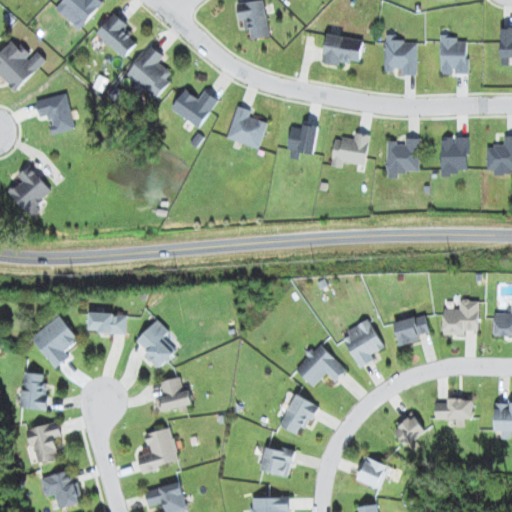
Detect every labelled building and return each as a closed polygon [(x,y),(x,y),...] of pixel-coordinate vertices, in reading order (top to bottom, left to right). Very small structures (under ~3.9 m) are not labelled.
[(105,4),(101,0),(61,0),(56,6),(78,29),(105,4)] [(256,0),(239,2),(243,30),(250,29),(252,38),(270,36),(264,0),(256,0)] [(127,57),(139,41),(125,30),(129,24),(114,12),(97,35),(127,57)] [(511,57),(511,28),(502,28),(501,57),(511,57)] [(341,61),(351,64),(352,59),(360,61),(365,41),(329,33),(322,62),(340,66),(341,61)] [(402,74),(417,75),(418,41),(396,41),(396,35),(386,34),(385,69),(402,70),(402,74)] [(468,73),(469,41),(459,41),(459,36),(442,36),(441,74),(454,74),(454,73),(468,73)] [(0,52),(0,77),(1,76),(16,91),(47,60),(37,50),(31,56),(14,39),(0,52)] [(162,64),(167,57),(151,44),(127,75),(156,98),(175,74),(162,64)] [(172,108),(199,128),(219,100),(204,89),(198,98),(186,89),(172,108)] [(53,133),(75,129),(69,93),(36,99),(39,117),(49,115),(53,133)] [(252,110),(238,105),(227,138),(259,148),(268,122),(250,116),(252,110)] [(289,151),(316,153),(317,125),(301,124),(301,127),(291,126),(289,151)] [(370,134),(353,132),(352,139),(335,137),(332,166),(344,167),(344,162),(367,164),(370,134)] [(511,174),(511,135),(505,135),(504,145),(487,145),(487,169),(495,170),(495,174),(511,174)] [(469,169),(468,137),(441,137),(442,175),(458,175),(458,169),(469,169)] [(388,142),(387,177),(399,178),(399,171),(420,171),(421,138),(405,138),(405,142),(388,142)] [(18,174),(23,181),(10,190),(28,214),(54,195),(32,165),(18,174)] [(465,335),(466,330),(479,330),(480,300),(460,299),(460,308),(444,308),(443,334),(465,335)] [(89,331),(127,333),(128,314),(90,312),(89,331)] [(430,331),(425,313),(394,322),(400,345),(420,340),(419,335),(430,331)] [(511,335),(511,313),(495,313),(495,335),(511,335)] [(56,368),(71,357),(67,350),(80,340),(61,315),(32,336),(56,368)] [(164,337),(170,331),(158,319),(137,341),(148,351),(144,355),(160,369),(177,350),(164,337)] [(372,353),(384,349),(373,321),(344,332),(358,368),(375,361),(372,353)] [(336,381),(347,369),(321,343),(296,368),(314,386),(328,373),(336,381)] [(45,373),(24,372),(22,408),(48,409),(49,382),(44,382),(45,373)] [(193,404),(190,389),(185,390),(182,376),(162,380),(165,395),(160,396),(163,410),(193,404)] [(281,425),(297,433),(301,426),(308,429),(319,404),(296,393),(281,425)] [(437,419),(457,418),(457,426),(466,426),(465,418),(474,417),(473,397),(448,398),(449,402),(436,402),(437,419)] [(511,438),(511,402),(496,402),(495,430),(501,430),(501,438),(511,438)] [(406,445),(426,431),(414,413),(393,427),(406,445)] [(29,427),(36,462),(59,458),(55,437),(62,436),(59,421),(29,427)] [(142,470),(180,463),(173,427),(147,432),(151,453),(139,455),(142,470)] [(262,471),(290,476),(295,449),(282,447),(282,449),(267,446),(262,471)] [(381,488),(389,465),(366,457),(358,480),(381,488)] [(42,476),(47,496),(56,494),(59,508),(84,503),(79,481),(72,483),(69,471),(42,476)] [(150,506),(164,503),(165,511),(181,511),(188,511),(181,482),(146,489),(150,506)] [(251,511),(289,511),(290,496),(252,496),(251,511)] [(379,511),(378,503),(357,506),(358,511),(379,511)]
